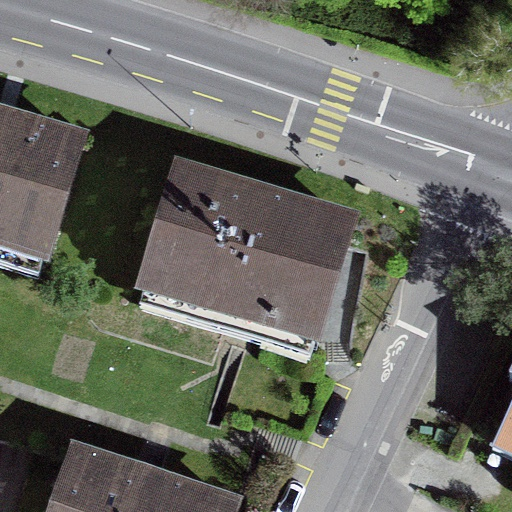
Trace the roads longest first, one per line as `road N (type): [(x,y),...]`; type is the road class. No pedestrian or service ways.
road 1 (primary): [(0,5),(141,44),(509,172)]
road 2 (residential): [(343,511),(509,172)]
